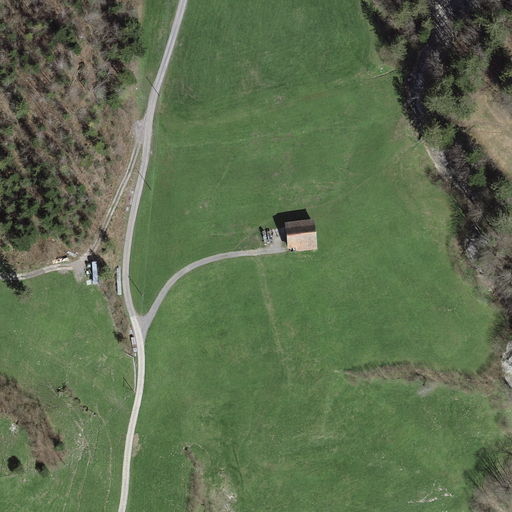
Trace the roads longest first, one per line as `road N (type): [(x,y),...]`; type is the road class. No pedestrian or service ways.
road 1 (track): [(183,0),(154,95),(126,262),(141,365),(122,511)]
road 2 (track): [(0,276),(90,252),(148,126)]
road 3 (track): [(283,248),(190,267),(136,329)]
